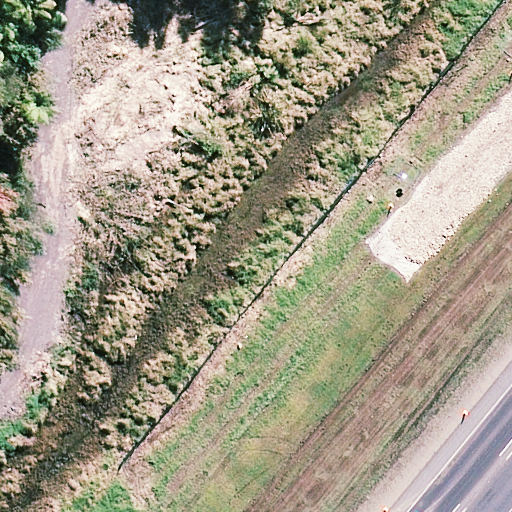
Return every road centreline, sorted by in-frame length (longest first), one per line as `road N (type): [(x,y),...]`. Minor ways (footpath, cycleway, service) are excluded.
road 1 (trunk): [(0,494),(421,0)]
road 2 (track): [(511,181),(266,511)]
road 3 (trunk): [(379,511),(511,282)]
